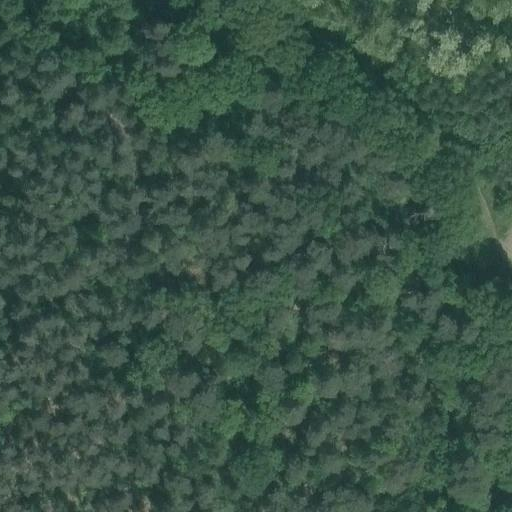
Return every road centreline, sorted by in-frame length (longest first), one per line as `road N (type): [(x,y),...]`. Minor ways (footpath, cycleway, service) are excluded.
road 1 (track): [(140,161),(180,123),(221,49),(234,0)]
road 2 (track): [(0,88),(38,89),(100,110),(140,161)]
road 3 (track): [(140,161),(139,210),(93,268)]
